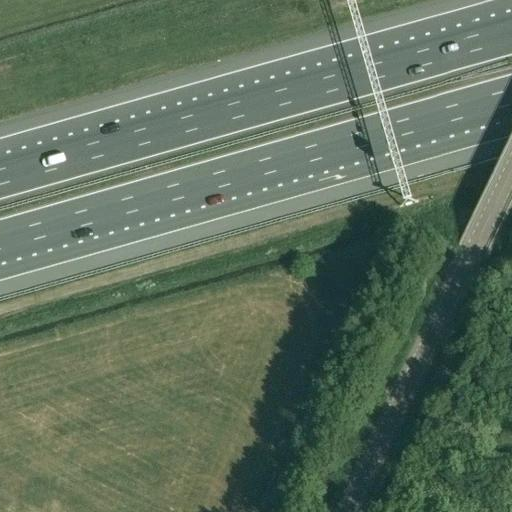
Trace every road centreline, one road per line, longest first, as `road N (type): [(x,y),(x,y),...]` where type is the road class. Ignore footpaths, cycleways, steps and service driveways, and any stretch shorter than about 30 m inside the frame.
road 1 (motorway): [(0,243),(511,98)]
road 2 (motorway): [(511,33),(0,177)]
road 3 (unclassified): [(348,511),(511,169)]
